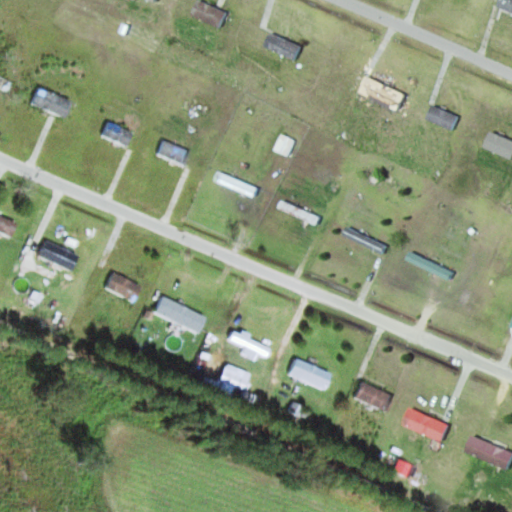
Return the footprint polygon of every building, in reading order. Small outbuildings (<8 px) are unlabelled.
[(511,0),(496,0),(493,8),(511,15),(511,0)] [(223,14),(194,1),(187,17),(216,30),(223,14)] [(260,48),(293,63),(299,49),(266,34),(260,48)] [(396,112),(403,96),(363,78),(355,94),(396,112)] [(59,119),(66,101),(31,86),(24,104),(59,119)] [(451,132),(457,118),(428,106),(422,120),(451,132)] [(127,132),(101,121),(94,136),(120,147),(127,132)] [(511,152),(511,143),(486,132),(479,148),(508,161),(511,152)] [(178,167),(185,152),(156,139),(149,154),(178,167)] [(212,182),(251,196),(254,189),(215,174),(212,182)] [(275,209),(313,226),(316,219),(279,202),(275,209)] [(0,236),(4,239),(10,223),(0,218),(0,236)] [(340,236),(380,256),(384,248),(344,228),(340,236)] [(65,272),(72,256),(38,240),(31,256),(65,272)] [(404,261),(448,282),(451,274),(407,254),(404,261)] [(98,289),(128,302),(135,285),(104,273),(98,289)] [(192,334),(200,316),(155,296),(147,313),(192,334)] [(258,356),(261,349),(239,337),(236,345),(258,356)] [(281,375),(320,391),(327,375),(289,358),(281,375)] [(381,414),(389,398),(355,381),(347,397),(381,414)] [(442,441),(447,424),(405,411),(400,429),(442,441)] [(511,456),(470,436),(462,452),(503,472),(511,456)]
